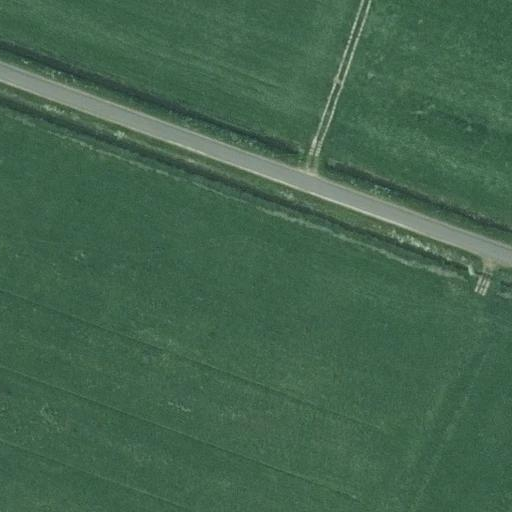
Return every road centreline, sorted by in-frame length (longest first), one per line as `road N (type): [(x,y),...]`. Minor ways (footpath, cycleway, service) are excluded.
road 1 (unclassified): [(511,258),(0,72)]
road 2 (track): [(362,0),(302,182)]
